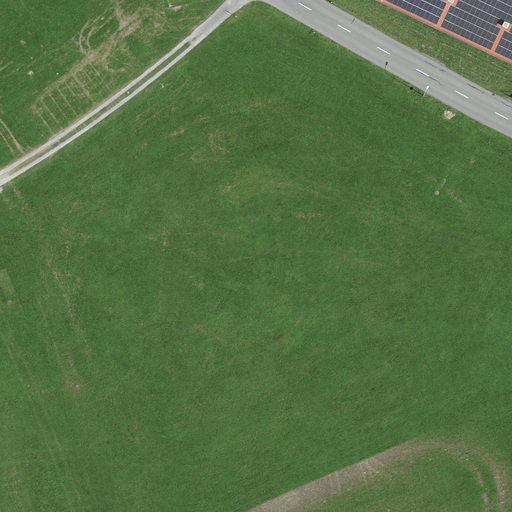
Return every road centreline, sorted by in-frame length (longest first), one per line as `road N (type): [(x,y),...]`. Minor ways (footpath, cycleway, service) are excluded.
road 1 (track): [(0,178),(70,138),(239,0)]
road 2 (tertiary): [(291,0),(511,121)]
